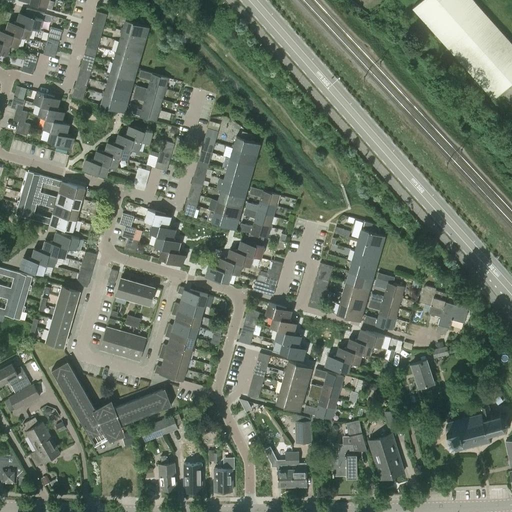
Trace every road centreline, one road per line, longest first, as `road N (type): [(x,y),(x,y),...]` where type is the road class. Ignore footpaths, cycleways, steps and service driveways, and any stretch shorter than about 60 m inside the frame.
road 1 (primary): [(511,296),(252,0)]
road 2 (residential): [(410,340),(240,293)]
road 3 (residential): [(147,374),(79,355),(106,256)]
road 4 (tertiary): [(341,511),(511,505)]
road 5 (tertiary): [(254,511),(104,508)]
road 6 (residential): [(7,74),(66,90),(88,12)]
road 7 (residential): [(116,188),(177,205),(197,132)]
road 8 (residential): [(254,511),(247,464),(215,393)]
road 9 (residential): [(116,188),(0,152)]
